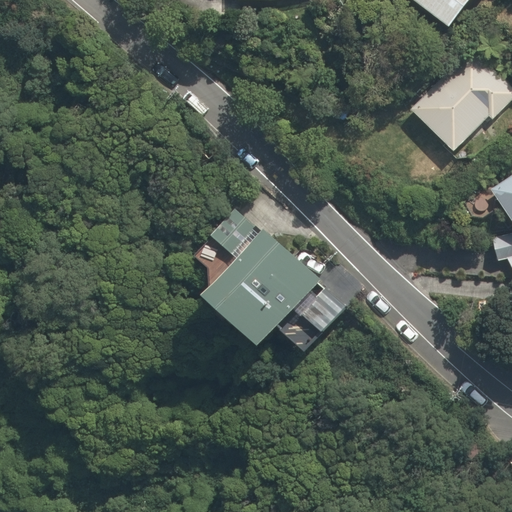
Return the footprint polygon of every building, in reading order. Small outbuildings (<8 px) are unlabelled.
[(272,0),(228,0),(228,9),(273,9),(272,0)] [(405,0),(448,34),(474,0),(405,0)] [(511,83),(478,46),(408,110),(453,159),(511,105),(511,83)] [(511,175),(489,191),(511,226),(511,175)] [(271,238),(204,312),(257,360),(324,287),(271,238)] [(511,272),(511,252),(503,257),(511,272)]
